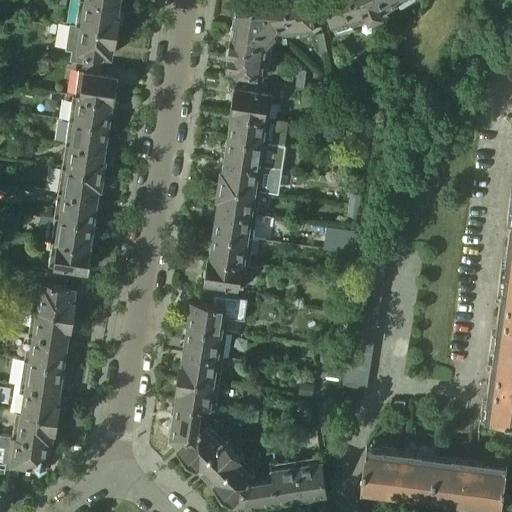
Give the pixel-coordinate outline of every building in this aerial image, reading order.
[(117,15),(118,4),(91,0),(83,0),(80,25),(114,30),(116,31),(118,15),(117,15)] [(251,36),(255,0),(233,0),(234,1),(236,5),(232,33),(251,36)] [(276,40),(271,0),(255,0),(251,36),(276,40)] [(271,0),(276,40),(281,35),(294,34),(289,0),(271,0)] [(307,0),(289,0),(294,34),(312,33),(307,0)] [(368,0),(326,0),(337,34),(353,29),(352,24),(365,20),(376,16),(368,0)] [(401,9),(414,0),(368,0),(376,16),(380,14),(392,8),(398,4),(401,9)] [(386,18),(383,20),(393,33),(398,29),(391,19),(386,18)] [(111,57),(113,42),(114,43),(116,31),(114,30),(80,25),(76,51),(86,53),(85,61),(101,63),(103,55),(111,57)] [(232,33),(230,45),(227,47),(226,54),(228,58),(228,59),(268,65),(272,45),(276,40),(251,36),(232,33)] [(320,51),(327,49),(324,33),(317,34),(320,51)] [(268,65),(228,59),(227,67),(267,74),(268,65)] [(84,69),(80,95),(114,100),(118,74),(100,72),(101,63),(85,61),(84,69)] [(382,99),(384,91),(362,88),(351,63),(342,67),(355,94),(382,99)] [(298,68),(295,85),(304,86),(306,69),(298,68)] [(234,86),(231,110),(265,116),(268,116),(276,117),(278,103),(268,101),(269,92),(266,91),(268,82),(247,79),(246,88),(234,86)] [(62,117),(74,118),(109,124),(109,121),(111,120),(111,114),(111,111),(112,100),(114,101),(114,100),(80,95),(78,94),(76,105),(64,103),(62,117)] [(268,116),(265,116),(231,110),(230,113),(233,113),(231,124),(230,125),(229,132),(230,133),(230,135),(264,141),(268,116)] [(105,148),(106,137),(108,135),(109,130),(108,127),(109,124),(74,118),(70,142),(105,148)] [(260,165),(264,141),(230,135),(229,140),(227,142),(226,147),(228,149),(226,160),(260,165)] [(103,157),(105,148),(70,142),(66,166),(101,172),(103,172),(105,157),(103,157)] [(368,155),(369,144),(358,142),(356,154),(368,155)] [(226,160),(224,170),(222,169),(220,184),(222,184),(256,190),(260,165),(226,160)] [(97,196),(99,186),(101,187),(103,172),(101,172),(66,166),(63,191),(97,196)] [(364,180),(366,168),(354,166),(352,178),(364,180)] [(253,214),(256,190),(222,184),(220,184),(217,199),(220,200),(219,209),(253,214)] [(44,199),(46,188),(33,186),(32,197),(44,199)] [(95,208),(97,196),(63,191),(59,215),(93,220),(94,217),(96,214),(96,211),(95,208)] [(349,203),(360,205),(362,193),(350,192),(349,203)] [(360,205),(349,203),(347,214),(358,216),(360,205)] [(249,239),(253,214),(219,209),(217,221),(215,222),(214,228),(215,231),(215,234),(249,239)] [(89,244),(91,233),(93,231),(94,226),(93,223),(93,220),(59,215),(55,239),(58,239),(89,244)] [(213,246),(212,257),(243,261),(243,263),(245,264),(247,254),(257,255),(259,240),(249,239),(215,234),(214,237),(213,238),(212,245),(213,246)] [(352,252),(355,239),(344,237),(342,251),(352,252)] [(92,244),(89,244),(58,239),(54,265),(70,267),(88,270),(92,244)] [(358,267),(384,272),(386,259),(360,255),(358,267)] [(208,282),(207,292),(228,295),(230,285),(239,287),(243,263),(243,261),(212,257),(208,256),(205,282),(208,282)] [(343,263),(341,275),(352,277),(354,264),(343,263)] [(356,280),(382,285),(384,272),(358,267),(356,280)] [(501,327),(499,342),(511,343),(511,272),(509,272),(507,287),(501,286),(495,326),(501,327)] [(343,277),(341,289),(352,291),(354,279),(343,277)] [(37,308),(72,313),(75,298),(74,298),(76,286),(67,285),(67,283),(49,280),(49,282),(41,281),(37,308)] [(353,293),(380,297),(382,285),(356,280),(355,281),(353,293)] [(188,323),(222,329),(226,304),(228,295),(207,292),(205,302),(191,300),(188,323)] [(351,306),(378,310),(380,297),(353,293),(351,306)] [(349,319),(376,323),(378,310),(351,306),(349,319)] [(72,313),(37,308),(33,333),(68,338),(69,327),(70,327),(72,313)] [(347,331),(373,336),(376,323),(349,319),(347,331)] [(218,355),(222,329),(188,323),(184,349),(218,355)] [(345,344),(371,349),(373,336),(347,331),(345,344)] [(68,340),(68,338),(33,333),(29,358),(64,363),(65,361),(66,356),(65,353),(66,347),(68,345),(68,340)] [(511,414),(511,343),(499,342),(497,357),(491,356),(486,395),(491,396),(490,412),(511,414)] [(343,357),(369,361),(371,349),(345,344),(345,347),(343,357)] [(328,347),(326,358),(339,360),(341,349),(328,347)] [(178,375),(180,376),(214,381),(218,355),(184,349),(182,362),(180,362),(178,375)] [(341,370),(367,374),(369,361),(343,357),(341,370)] [(60,388),(64,363),(29,358),(25,383),(60,388)] [(339,383),(365,387),(367,374),(341,370),(340,374),(339,383)] [(317,401),(322,431),(331,430),(339,383),(340,374),(329,373),(324,402),(317,401)] [(214,381),(180,376),(178,375),(176,390),(178,391),(176,402),(202,406),(211,407),(214,381)] [(299,394),(313,396),(315,383),(300,381),(299,394)] [(58,401),(60,388),(25,383),(21,408),(57,413),(59,401),(58,401)] [(260,402),(248,401),(247,411),(259,412),(260,402)] [(178,446),(180,448),(186,441),(202,426),(199,423),(202,406),(176,402),(172,404),(171,411),(174,414),(171,436),(180,445),(178,446)] [(54,430),(57,416),(57,413),(21,408),(17,434),(52,440),(54,430)] [(259,412),(247,411),(246,420),(258,421),(259,412)] [(191,463),(195,463),(220,439),(206,424),(204,424),(202,426),(186,441),(180,448),(185,453),(185,457),(191,463)] [(301,432),(292,433),(294,445),(303,444),(301,432)] [(52,443),(52,440),(17,434),(11,433),(7,460),(40,465),(42,469),(49,464),(47,461),(49,442),(52,443)] [(292,433),(282,435),(284,447),(294,445),(292,433)] [(215,481),(238,458),(241,456),(223,437),(220,439),(195,463),(198,466),(199,465),(215,481)] [(428,496),(434,458),(420,456),(421,450),(382,445),(381,451),(365,448),(360,486),(385,490),(386,492),(404,495),(405,493),(428,496)] [(307,460),(297,462),(303,497),(327,492),(321,458),(320,450),(306,453),(307,460)] [(428,496),(455,500),(456,502),(474,505),(475,503),(501,506),(506,468),(490,466),(491,460),(451,455),(451,460),(434,458),(428,496)] [(253,474),(238,458),(215,481),(214,482),(216,484),(215,488),(222,494),(226,495),(230,499),(251,477),(253,474)] [(277,502),(303,497),(297,462),(271,467),(272,475),(277,502)] [(253,479),(251,477),(230,499),(233,502),(234,501),(241,508),(264,504),(267,507),(273,506),(275,502),(277,502),(272,475),(253,479)] [(0,508),(13,496),(0,482),(0,508)]
